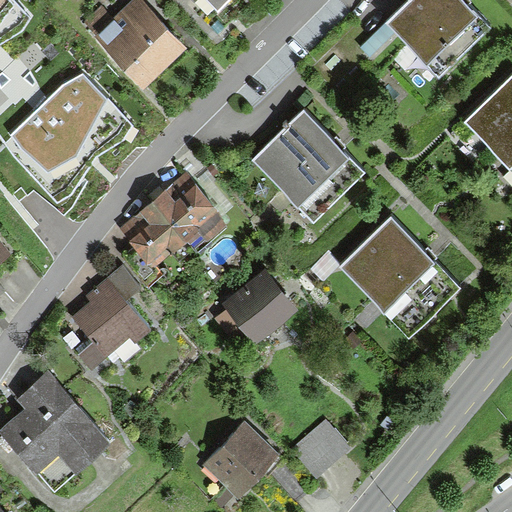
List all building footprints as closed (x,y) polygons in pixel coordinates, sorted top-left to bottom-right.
[(0,0),(0,9),(10,0),(0,0)] [(96,31),(95,31),(144,81),(187,38),(149,0),(127,0),(113,14),(102,3),(85,20),(96,31)] [(402,0),(386,16),(439,69),(490,19),(471,0),(402,0)] [(261,103),(304,62),(290,47),(247,88),(261,103)] [(511,68),(465,115),(511,162),(511,68)] [(64,81),(13,131),(48,164),(79,149),(85,138),(108,96),(84,70),(64,81)] [(342,139),(304,101),(252,153),(315,215),(366,164),(348,147),(350,146),(342,139)] [(166,182),(140,205),(142,207),(122,224),(137,242),(153,260),(156,257),(186,232),(199,247),(227,223),(224,219),(228,215),(224,211),(197,178),(195,177),(195,178),(187,169),(169,185),(166,182)] [(208,169),(197,178),(224,211),(235,202),(208,169)] [(391,208),(340,259),(384,304),(383,304),(409,330),(460,279),(435,254),(436,252),(434,250),(391,208)] [(0,255),(12,245),(0,230),(0,255)] [(137,242),(124,254),(149,283),(166,269),(156,257),(153,260),(137,242)] [(267,260),(223,294),(230,303),(215,314),(233,338),(248,327),(255,336),(299,302),(288,287),(267,260)] [(109,274),(127,294),(142,281),(124,261),(109,274)] [(127,294),(109,274),(90,290),(87,292),(91,297),(72,313),(90,333),(76,345),(92,363),(130,329),(136,336),(151,322),(127,294)] [(111,435),(48,366),(22,389),(18,393),(26,401),(0,424),(55,485),(111,435)] [(245,416),(204,461),(238,492),(279,447),(245,416)] [(327,416),(292,447),(317,474),(351,444),(327,416)] [(0,511),(11,511),(0,499),(0,511)]
